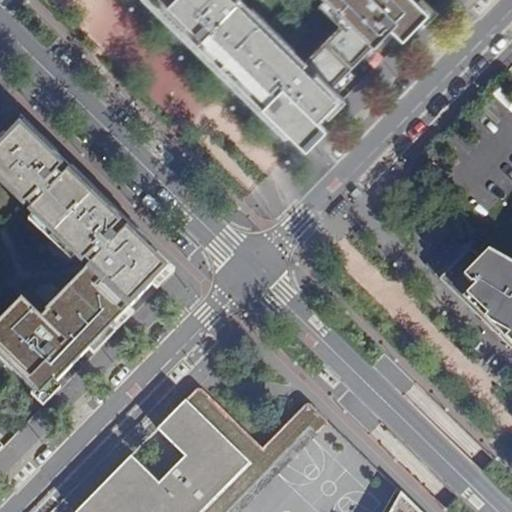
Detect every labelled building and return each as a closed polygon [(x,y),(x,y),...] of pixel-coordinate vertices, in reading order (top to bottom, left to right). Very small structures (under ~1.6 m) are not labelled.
[(153,0),(159,5),(164,0),(175,11),(170,16),(288,131),(293,127),(305,139),(344,99),(332,87),(363,55),(375,67),(428,13),(414,0),(326,0),(345,19),(305,60),(251,8),(248,11),(236,0),(153,0)] [(175,11),(164,0),(159,5),(170,16),(175,11)] [(0,139),(0,178),(89,266),(39,317),(21,300),(0,321),(0,359),(39,397),(164,269),(171,276),(175,272),(169,267),(70,170),(66,173),(52,160),(56,156),(23,124),(8,140),(4,136),(0,139)] [(56,156),(52,160),(66,173),(70,170),(56,156)] [(511,272),(470,248),(440,280),(461,300),(463,298),(511,346),(511,272)] [(202,511),(220,494),(228,498),(231,497),(265,461),(266,459),(267,454),(264,449),(204,390),(202,388),(198,388),(196,389),(160,427),(158,430),(159,434),(183,458),(157,485),(133,461),(131,460),(127,461),(77,511),(76,511),(202,511)] [(307,406),(304,408),(295,417),(312,434),(313,435),(316,435),(320,434),(327,426),(327,422),(327,421),(313,407),(307,406)] [(235,511),(312,434),(295,417),(264,449),(267,454),(266,459),(265,461),(231,497),(228,498),(220,494),(202,511),(235,511)] [(415,511),(393,490),(380,511),(415,511)]
